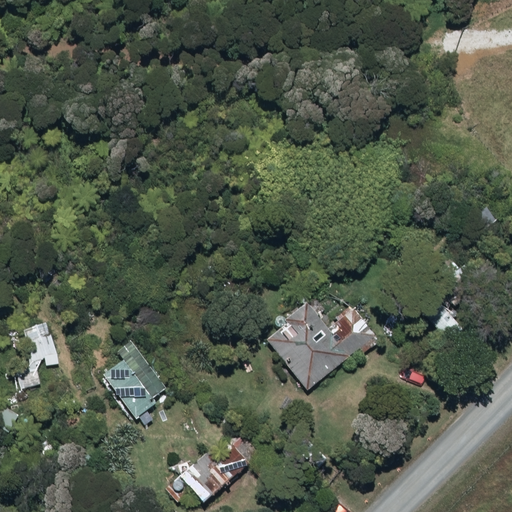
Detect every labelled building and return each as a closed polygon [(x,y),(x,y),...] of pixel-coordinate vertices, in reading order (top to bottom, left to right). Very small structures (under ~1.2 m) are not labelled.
[(434,298),(420,311),(457,352),(471,340),(448,314),(456,265),(439,263),(434,298)] [(511,296),(484,321),(498,337),(511,324),(511,296)] [(254,346),(297,396),(361,340),(341,317),(332,325),(309,299),(254,346)] [(47,323),(13,331),(17,348),(34,344),(38,361),(55,357),(47,323)] [(91,375),(132,422),(168,391),(127,344),(91,375)] [(177,479),(196,503),(244,464),(225,440),(177,479)]
